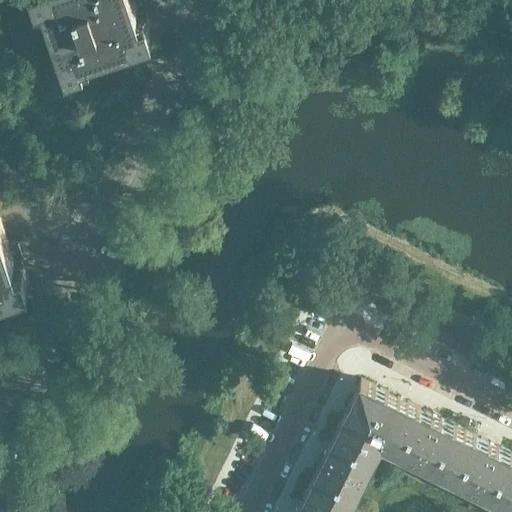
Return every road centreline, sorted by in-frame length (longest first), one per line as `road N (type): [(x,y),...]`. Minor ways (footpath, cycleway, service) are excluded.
road 1 (residential): [(251,511),(340,325),(511,409)]
road 2 (residential): [(95,229),(208,0)]
road 3 (residential): [(0,437),(95,229)]
